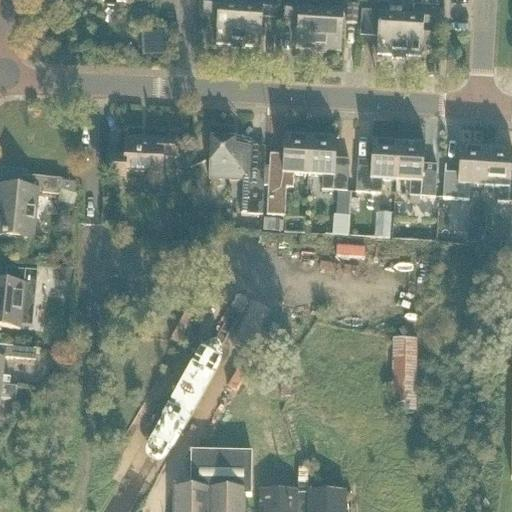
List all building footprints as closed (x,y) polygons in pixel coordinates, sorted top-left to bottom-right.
[(239,51),(242,9),(230,8),(230,0),(203,0),(203,17),(219,18),(217,47),(233,48),(233,50),(239,51)] [(255,0),(255,10),(242,9),(239,51),(246,51),(246,49),(262,50),(264,19),(278,20),(279,0),(255,0)] [(319,56),(322,14),(310,13),(311,0),(286,0),(285,20),(300,21),(297,52),(313,53),(313,56),(319,56)] [(335,15),(322,14),(319,56),(327,57),(327,54),(342,55),(346,3),(336,2),(335,15)] [(400,60),(402,19),(391,18),(392,6),(382,5),(378,57),(393,58),(393,60),(400,60)] [(415,19),(402,19),(400,60),(407,61),(408,58),(423,59),(423,46),(437,47),(439,9),(416,7),(415,19)] [(347,8),(346,26),(358,27),(359,9),(347,8)] [(286,138),(284,160),(271,159),(267,221),(286,222),(288,193),(294,194),(295,179),(309,180),(312,140),(286,138)] [(124,180),(125,174),(160,176),(161,158),(175,158),(176,143),(126,140),(125,156),(106,155),(105,182),(117,183),(117,179),(124,180)] [(338,141),(312,140),(309,180),(323,181),(322,193),(348,195),(350,164),(349,164),(348,169),(336,168),(338,141)] [(263,218),(266,151),(235,150),(236,143),(211,142),(209,182),(243,184),(241,217),(263,218)] [(397,185),(399,145),(373,143),(372,170),(359,170),(359,163),(358,163),(356,196),(382,197),(382,184),(397,185)] [(426,147),(399,145),(397,185),(411,186),(410,199),(436,200),(438,169),(437,169),(436,174),(425,174),(426,147)] [(486,191),(489,150),(462,148),(460,176),(447,175),(448,169),(447,169),(445,201),(470,203),(471,190),(486,191)] [(511,179),(511,178),(511,151),(489,150),(486,191),(500,191),(499,205),(511,205),(511,179)] [(58,198),(60,182),(21,178),(20,192),(0,190),(0,240),(31,243),(36,196),(58,198)] [(77,197),(79,186),(60,183),(59,198),(56,205),(73,211),(77,197)] [(352,202),(351,214),(361,214),(362,202),(352,202)] [(325,238),(349,239),(350,219),(333,218),(332,231),(325,230),(325,238)] [(278,234),(279,222),(263,221),(263,233),(278,234)] [(30,330),(36,275),(6,272),(5,287),(0,286),(0,329),(19,332),(19,328),(30,330)] [(73,286),(74,273),(60,272),(59,285),(73,286)] [(194,300),(171,342),(180,347),(202,305),(194,300)] [(241,318),(247,307),(246,302),(241,300),(237,301),(231,312),(241,318)] [(390,415),(416,415),(416,342),(391,342),(390,415)] [(4,362),(7,361),(35,363),(36,352),(0,348),(0,388),(1,389),(2,388),(9,389),(10,380),(2,379),(4,362)] [(9,389),(2,388),(1,389),(0,388),(0,401),(16,403),(17,390),(9,389)] [(244,511),(245,499),(251,499),(251,456),(190,455),(190,494),(173,494),(173,511),(346,511),(346,497),(260,496),(260,511),(244,511)]
